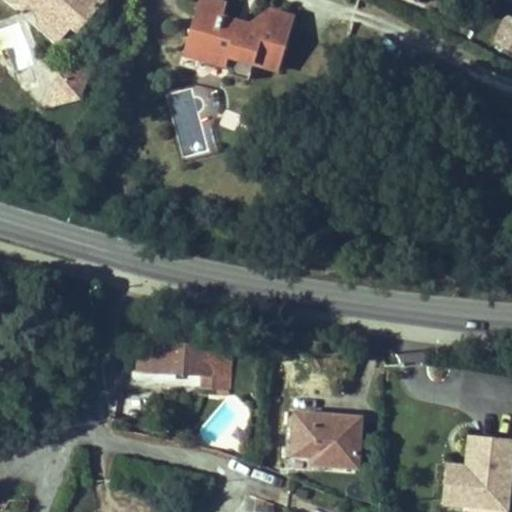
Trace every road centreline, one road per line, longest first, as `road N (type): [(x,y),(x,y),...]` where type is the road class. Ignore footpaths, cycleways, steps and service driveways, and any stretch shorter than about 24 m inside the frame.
road 1 (secondary): [(511,310),(400,301),(125,250)]
road 2 (residential): [(312,0),(511,84)]
road 3 (residential): [(125,250),(82,439)]
road 4 (residential): [(82,439),(221,469),(205,511)]
road 5 (secondary): [(125,250),(0,213)]
